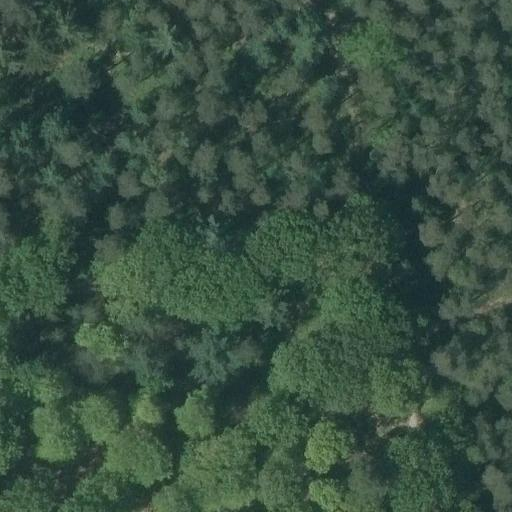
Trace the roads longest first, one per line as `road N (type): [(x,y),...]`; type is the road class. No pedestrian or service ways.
road 1 (track): [(424,511),(331,0)]
road 2 (track): [(0,300),(377,265)]
road 3 (track): [(511,303),(397,347)]
